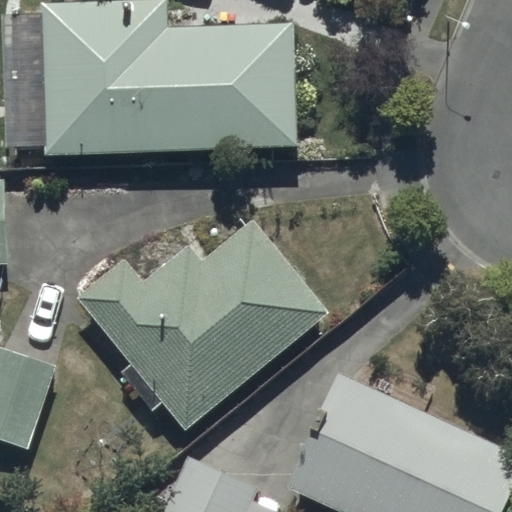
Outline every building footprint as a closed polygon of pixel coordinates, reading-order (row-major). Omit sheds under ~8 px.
[(298,142),(292,18),(168,26),(167,1),(39,6),(44,153),(298,142)] [(127,258),(84,290),(183,418),(325,309),(253,217),(206,253),(194,238),(138,281),(127,258)] [(52,364),(0,347),(0,440),(25,448),(52,364)] [(511,452),(336,370),(285,483),(349,511),(499,511),(511,487),(511,452)] [(256,480),(187,450),(160,511),(280,511),(248,498),(256,480)]
